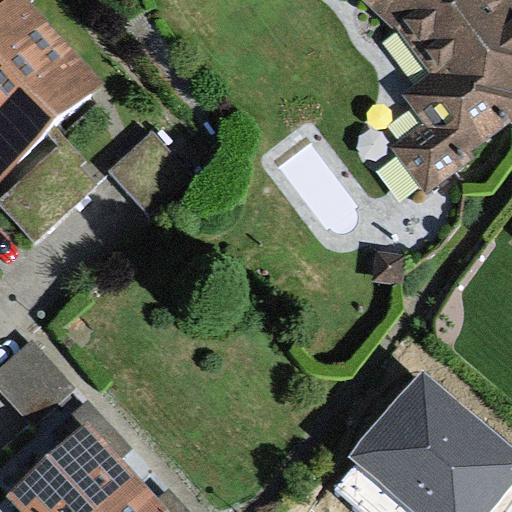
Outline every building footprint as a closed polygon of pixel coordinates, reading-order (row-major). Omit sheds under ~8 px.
[(56,133),(102,90),(23,0),(15,0),(0,13),(0,185),(0,186),(49,140),(59,150),(0,206),(0,213),(36,251),(100,189),(83,171),(87,166),(56,133)] [(511,0),(361,0),(397,33),(429,78),(402,97),(423,127),(394,150),(426,197),(481,159),(476,153),(511,128),(511,0)] [(154,137),(111,174),(149,218),(192,181),(154,137)] [(36,344),(0,376),(0,396),(60,460),(91,432),(95,437),(110,423),(36,344)] [(496,511),(511,495),(511,457),(418,378),(337,472),(383,511),(496,511)] [(13,504),(20,511),(109,511),(138,485),(95,437),(91,432),(60,460),(13,504)] [(181,511),(163,511),(138,485),(109,511),(187,511),(184,509),(181,511)]
